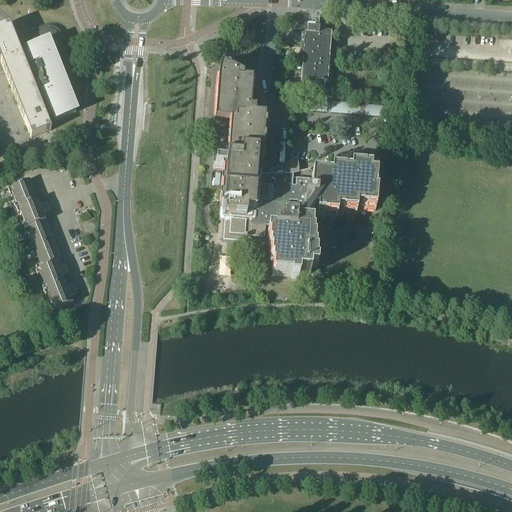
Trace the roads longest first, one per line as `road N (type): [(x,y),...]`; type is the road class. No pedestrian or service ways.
road 1 (primary): [(511,467),(415,439),(342,430),(256,431),(131,455)]
road 2 (primary): [(132,484),(234,463),(350,458),(511,490)]
road 3 (tertiary): [(123,208),(106,463)]
road 4 (tertiary): [(131,455),(138,302),(123,208)]
road 5 (unknown): [(266,114),(369,127),(370,141),(358,151),(284,148)]
road 6 (unclassified): [(511,20),(313,2)]
road 7 (tertiary): [(123,208),(137,18)]
